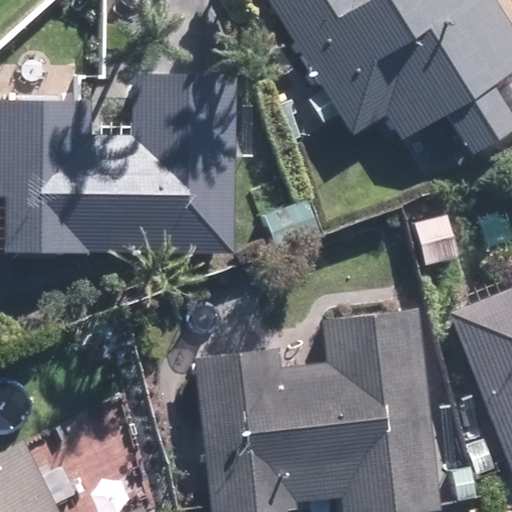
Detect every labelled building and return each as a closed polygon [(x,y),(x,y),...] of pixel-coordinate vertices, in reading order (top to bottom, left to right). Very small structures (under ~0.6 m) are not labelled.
[(511,66),(511,21),(498,0),(272,0),(351,126),(377,110),(397,141),(511,66)] [(129,126),(60,124),(59,90),(0,90),(0,187),(11,188),(9,246),(228,252),(230,190),(234,190),(235,72),(130,71),(129,126)] [(323,193),(259,201),(263,237),(327,230),(323,193)] [(453,203),(413,213),(427,265),(466,254),(453,203)] [(511,270),(440,299),(511,475),(511,474),(511,270)] [(204,364),(219,511),(440,490),(426,342),(415,343),(412,303),(325,309),(328,352),(204,364)] [(152,511),(146,498),(116,511),(41,511),(10,444),(0,447),(0,511),(152,511)]
